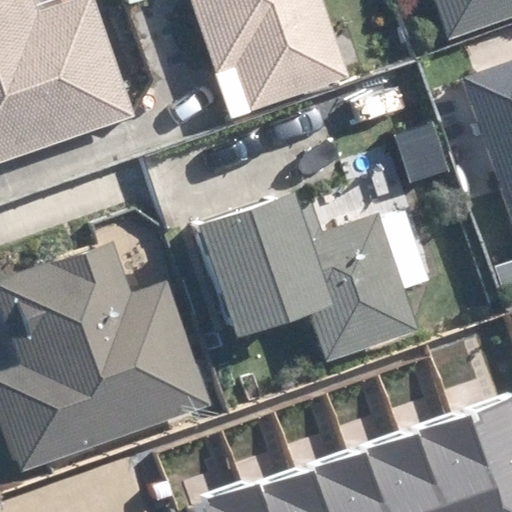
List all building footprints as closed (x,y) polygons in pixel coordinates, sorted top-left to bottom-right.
[(31,0),(0,0),(0,155),(129,111),(90,0),(56,0),(34,8),(31,0)] [(343,72),(317,0),(185,0),(210,68),(231,61),(247,106),(343,72)] [(511,0),(428,0),(441,34),(511,9),(511,0)] [(427,120),(389,132),(405,180),(443,167),(427,120)] [(511,152),(493,159),(511,211),(511,152)] [(284,187),(189,218),(225,331),(305,305),(322,355),(410,327),(398,286),(424,278),(402,209),(375,219),(373,212),(317,230),(307,197),(291,203),(284,187)] [(468,199),(487,249),(510,241),(490,190),(468,199)] [(0,304),(21,366),(0,372),(0,413),(18,465),(204,401),(161,276),(126,289),(109,238),(0,276),(0,304)] [(281,369),(258,377),(264,396),(287,388),(281,369)] [(472,417),(504,511),(511,511),(511,404),(511,403),(472,417)] [(504,511),(472,417),(418,435),(444,511),(504,511)] [(444,511),(418,435),(367,450),(387,511),(444,511)] [(173,511),(153,447),(54,479),(64,511),(173,511)] [(387,511),(367,450),(315,467),(329,511),(387,511)] [(260,484),(268,511),(329,511),(315,467),(260,484)] [(268,511),(260,484),(210,501),(213,508),(205,510),(205,511),(268,511)]
